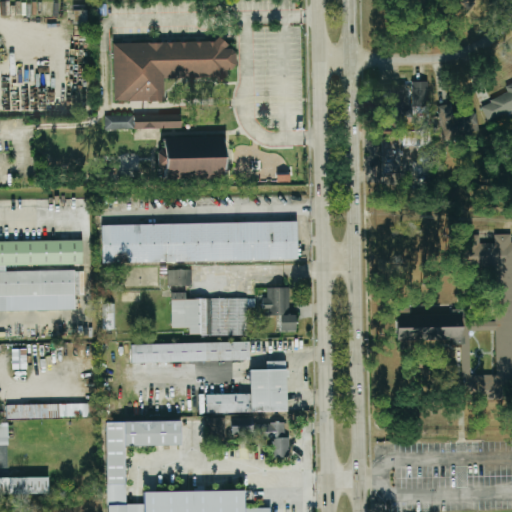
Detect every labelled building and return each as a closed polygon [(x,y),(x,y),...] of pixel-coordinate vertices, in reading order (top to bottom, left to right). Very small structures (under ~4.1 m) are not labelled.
[(112,43),(112,102),(163,102),(163,78),(222,78),(227,73),(225,71),(232,70),(235,66),(234,53),(230,49),(224,49),(227,45),(218,37),(214,41),(194,42),(112,43)] [(411,82),(412,107),(428,107),(428,82),(411,82)] [(511,110),(511,83),(505,87),(508,93),(480,106),(488,122),(511,110)] [(391,85),(392,121),(408,120),(408,84),(391,85)] [(476,113),(453,116),(452,104),(438,106),(441,138),(479,134),(476,113)] [(134,115),(134,129),(181,128),(180,114),(134,115)] [(104,116),(133,115),(133,130),(104,130),(104,116)] [(163,139),(223,137),(224,181),(199,181),(164,181),(164,169),(158,169),(158,152),(163,149),(163,139)] [(101,225),(296,222),(297,259),(102,264),(101,225)] [(467,235),(480,235),(480,244),(494,243),(494,235),(511,234),(511,243),(511,242),(511,402),(462,404),(461,323),(496,322),(496,264),(468,265),(467,235)] [(0,311),(75,310),(74,271),(6,272),(6,266),(82,265),(82,241),(0,241),(0,311)] [(266,288),(288,288),(288,315),(295,315),(295,332),(279,333),(279,316),(263,316),(262,298),(267,298),(266,288)] [(246,298),(247,335),(199,336),(199,334),(188,335),(188,328),(171,328),(170,293),(185,292),(185,299),(198,299),(246,298)] [(114,304),(101,304),(103,330),(115,329),(114,304)] [(396,316),(461,315),(461,321),(461,323),(461,340),(396,341),(396,316)] [(249,360),(248,342),(131,345),(131,363),(249,360)] [(12,370),(27,369),(26,349),(12,350),(12,370)] [(286,412),(285,361),(266,362),(267,370),(249,371),(250,394),(206,395),(206,414),(286,412)] [(6,419),(88,417),(88,403),(6,405),(6,419)] [(106,422),(107,511),(269,511),(270,508),(243,508),(243,491),(143,492),(143,504),(125,505),(124,446),(180,445),(179,421),(106,422)] [(284,421),(231,422),(231,437),(262,436),(263,439),(272,439),(272,458),(289,457),(289,437),(284,437),(284,421)] [(0,445),(8,445),(7,424),(0,424),(0,445)] [(48,478),(0,479),(0,494),(48,494),(48,478)]
